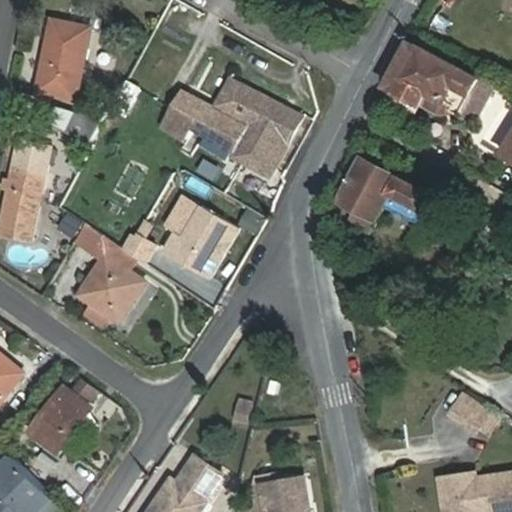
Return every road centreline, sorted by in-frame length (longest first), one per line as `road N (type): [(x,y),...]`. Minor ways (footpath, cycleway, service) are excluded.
road 1 (tertiary): [(355,511),(308,197)]
road 2 (residential): [(308,197),(166,411)]
road 3 (residential): [(166,411),(0,291)]
road 4 (unknown): [(352,105),(504,206)]
road 5 (residential): [(368,72),(233,0)]
road 6 (tertiary): [(308,197),(368,72)]
road 7 (residential): [(166,411),(100,511)]
